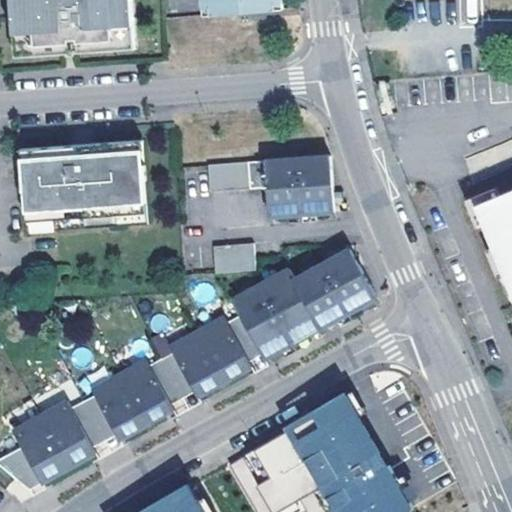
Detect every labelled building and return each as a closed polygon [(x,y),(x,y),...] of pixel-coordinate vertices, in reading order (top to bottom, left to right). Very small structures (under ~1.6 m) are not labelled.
[(131,0),(10,0),(14,48),(35,47),(36,57),(114,51),(113,41),(134,39),(131,0)] [(198,0),(199,4),(207,3),(207,11),(272,6),(272,0),(198,0)] [(207,3),(199,4),(200,11),(207,11),(207,3)] [(134,39),(113,41),(114,51),(135,49),(134,39)] [(35,47),(14,48),(15,58),(36,57),(35,47)] [(142,144),(22,152),(28,236),(148,227),(142,144)] [(331,157),(209,166),(211,193),(268,189),(270,218),(303,215),(335,213),(331,157)] [(511,196),(480,209),(511,287),(511,196)] [(255,245),(215,248),(216,275),(257,272),(255,245)] [(38,475),(42,482),(96,453),(91,443),(87,436),(111,423),(115,431),(120,440),(175,411),(169,400),(166,393),(190,381),(193,387),(199,398),(253,369),(248,358),(244,351),(257,345),(266,362),(295,346),(351,316),(380,301),(353,251),(297,281),(292,270),(234,301),(239,311),(226,319),(224,313),(169,342),(172,348),(148,360),(145,355),(91,384),(93,390),(70,402),(67,398),(12,426),(24,449),(0,461),(0,465),(18,479),(35,470),(38,475)] [(306,420),(231,462),(259,511),(413,511),(421,507),(355,392),(306,420)] [(217,511),(198,480),(142,511),(217,511)]
